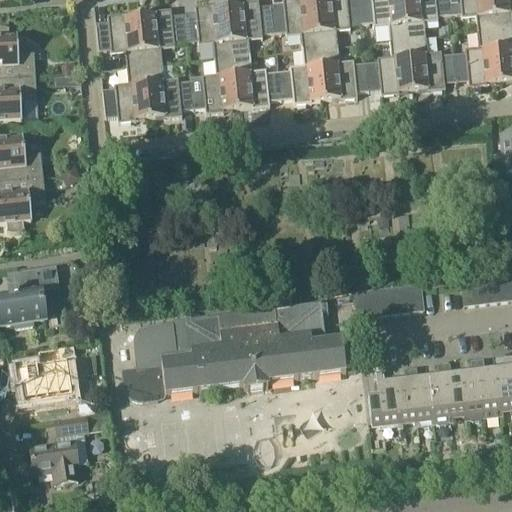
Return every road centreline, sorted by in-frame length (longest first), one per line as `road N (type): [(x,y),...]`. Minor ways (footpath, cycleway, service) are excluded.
road 1 (residential): [(511,101),(94,150),(77,0)]
road 2 (residential): [(386,333),(511,317)]
